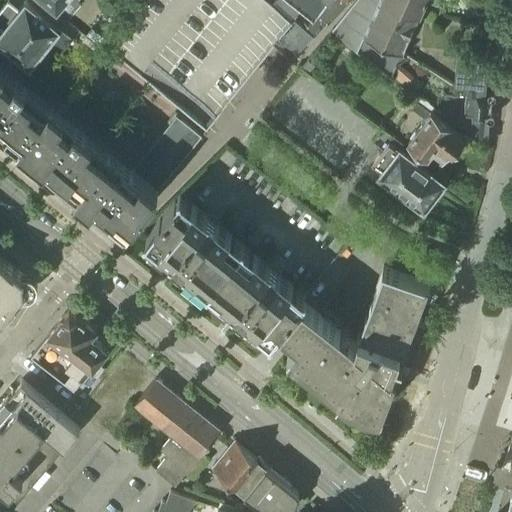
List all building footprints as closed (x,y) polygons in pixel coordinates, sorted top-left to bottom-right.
[(57,24),(58,23),(28,0),(24,0),(0,29),(0,36),(29,60),(36,51),(49,62),(71,34),(57,24)] [(50,0),(68,14),(80,1),(79,0),(50,0)] [(264,0),(144,0),(107,47),(206,128),(216,115),(292,22),(264,0)] [(278,0),(276,3),(293,18),(300,9),(312,18),(305,28),(313,35),(345,0),(278,0)] [(390,73),(394,66),(396,62),(406,53),(401,50),(423,0),(434,0),(438,1),(438,0),(355,0),(332,29),(390,73)] [(313,35),(305,28),(297,21),(280,38),(296,53),(313,35)] [(489,134),(488,134),(489,119),(491,119),(492,118),(493,117),(494,116),(494,115),(494,114),(494,113),(493,112),(492,111),(491,111),(492,97),(493,97),(494,97),(495,96),(495,95),(496,93),(495,91),(493,90),(491,90),(490,90),(489,91),(488,91),(488,86),(488,54),(457,51),(454,83),(460,83),(459,94),(444,92),(442,112),(471,134),(486,143),(487,143),(489,142),(490,141),(491,139),(491,138),(491,137),(491,136),(490,135),(489,134)] [(309,58),(303,66),(310,71),(316,64),(309,58)] [(202,133),(175,112),(132,166),(0,59),(0,129),(99,209),(125,229),(202,133)] [(394,66),(390,73),(399,79),(403,73),(394,66)] [(433,106),(425,117),(408,138),(428,154),(429,152),(441,161),(450,150),(452,151),(455,147),(458,146),(461,143),(461,140),(464,136),(451,126),(450,124),(439,115),(441,112),(433,106)] [(398,150),(388,143),(372,164),(381,171),(379,173),(380,176),(384,179),(386,179),(397,187),(397,189),(402,193),(405,193),(417,202),(418,205),(421,207),(426,207),(428,203),(428,201),(444,180),(399,147),(398,150)] [(207,286),(240,242),(180,194),(146,236),(172,258),(207,286)] [(234,307),(245,316),(271,337),(277,329),(304,296),(305,295),(240,242),(207,286),(234,307)] [(0,320),(11,307),(12,307),(13,306),(12,305),(26,288),(27,285),(28,282),(27,278),(25,276),(8,262),(8,261),(7,260),(6,261),(0,255),(0,320)] [(382,411),(397,372),(397,371),(393,367),(397,355),(403,357),(403,355),(398,353),(400,348),(405,349),(430,282),(383,264),(356,338),(322,310),(321,310),(321,309),(306,298),(304,296),(277,329),(279,331),(294,343),(288,350),(349,400),(350,401),(354,403),(355,404),(359,406),(360,406),(364,408),(366,408),(369,409),(371,410),(373,410),(377,411),(379,411),(382,411)] [(73,370),(64,382),(73,390),(90,370),(96,375),(104,366),(98,361),(108,348),(91,335),(97,328),(70,306),(48,333),(49,334),(48,335),(73,354),(66,364),(73,370)] [(221,428),(189,402),(158,377),(136,404),(172,432),(160,447),(167,452),(155,468),(176,484),(221,428)] [(0,511),(8,511),(80,428),(22,379),(14,388),(10,386),(9,387),(13,390),(0,404),(0,511)] [(259,454),(244,442),(243,442),(242,442),(241,442),(240,443),(235,449),(230,445),(213,467),(247,494),(251,497),(255,500),(262,503),(266,505),(271,507),(268,511),(233,511),(218,507),(216,511),(286,511),(287,509),(291,509),(293,508),(299,494),(299,491),(297,489),(291,486),(291,484),(291,483),(266,463),(259,454)] [(186,511),(197,499),(170,489),(166,501),(162,499),(158,511),(154,509),(152,511),(186,511)]
